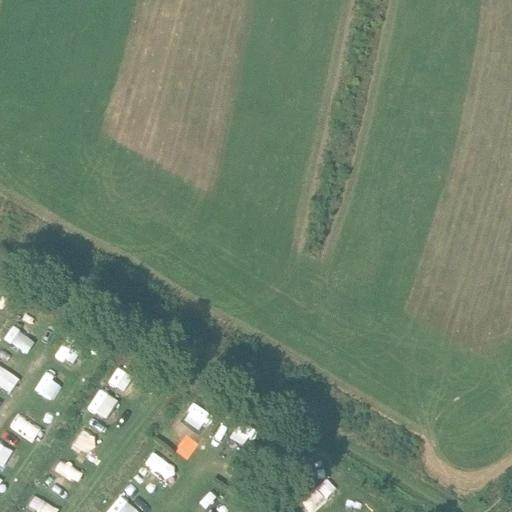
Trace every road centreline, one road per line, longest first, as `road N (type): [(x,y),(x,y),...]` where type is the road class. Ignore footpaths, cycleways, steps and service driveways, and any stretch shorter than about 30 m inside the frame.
road 1 (track): [(254,511),(267,484),(261,474),(207,449),(193,455),(159,511)]
road 2 (track): [(64,511),(146,406)]
